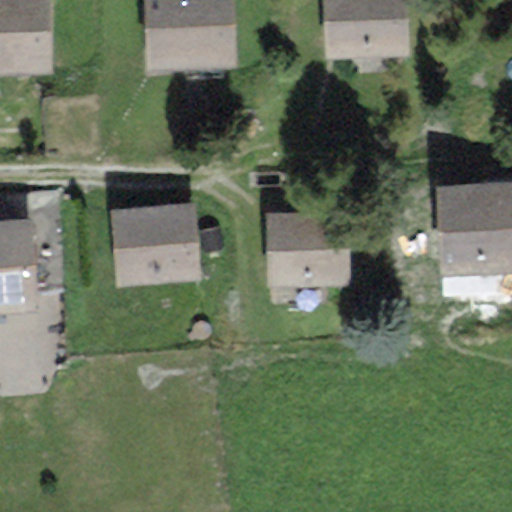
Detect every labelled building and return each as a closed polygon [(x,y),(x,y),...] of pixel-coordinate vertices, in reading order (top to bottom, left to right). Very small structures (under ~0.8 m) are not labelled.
[(39,0),(0,0),(0,64),(43,63),(39,0)] [(223,0),(152,0),(157,66),(228,61),(223,0)] [(397,0),(333,0),(336,50),(400,47),(397,0)] [(511,185),(445,187),(447,261),(511,258),(511,185)] [(0,189),(0,211),(31,211),(30,189),(0,189)] [(185,212),(119,217),(124,284),(191,279),(185,212)] [(338,213),(273,217),(276,282),(341,278),(338,213)] [(24,226),(0,227),(0,304),(29,303),(24,226)]
